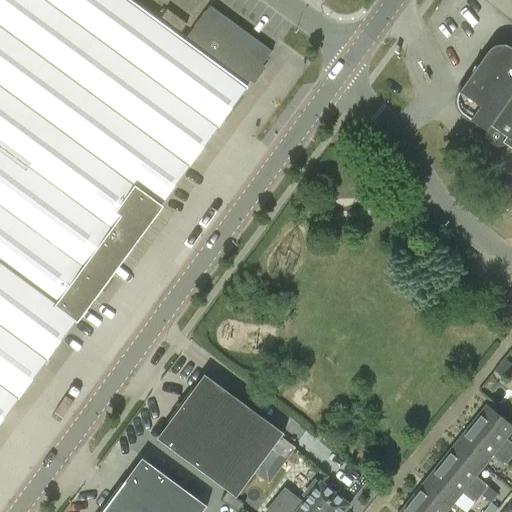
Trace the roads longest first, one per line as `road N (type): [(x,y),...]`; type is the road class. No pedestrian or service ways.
road 1 (tertiary): [(18,511),(338,74)]
road 2 (residential): [(511,262),(457,217),(382,114),(338,74)]
